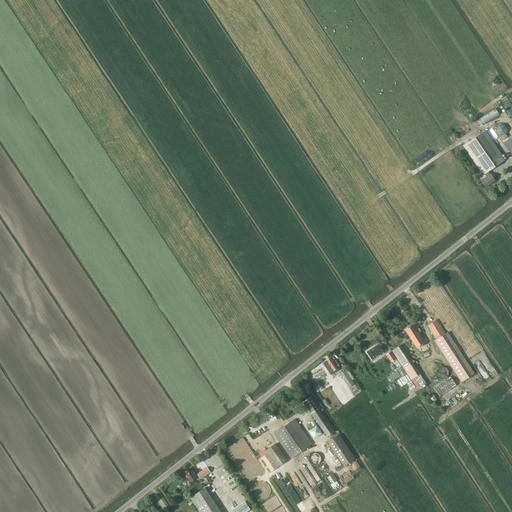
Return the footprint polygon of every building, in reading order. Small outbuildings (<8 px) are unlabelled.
[(496,74),(489,78),(498,93),(504,89),(496,74)] [(482,126),(499,115),(495,108),(478,119),(482,126)] [(497,134),(507,134),(507,124),(498,123),(497,134)] [(487,171),(504,160),(484,131),(468,142),(487,171)] [(485,187),(495,180),(490,174),(488,172),(485,174),(487,177),(481,181),(485,187)] [(428,325),(437,339),(445,333),(436,319),(428,325)] [(418,333),(421,331),(419,328),(416,330),(412,324),(405,329),(408,333),(407,333),(409,336),(409,335),(417,347),(424,342),(418,333)] [(461,381),(474,373),(447,332),(445,333),(437,339),(435,340),(461,381)] [(372,358),(381,352),(377,345),(368,351),(372,358)] [(411,379),(420,373),(401,345),(392,350),(411,379)] [(391,351),(386,354),(390,361),(395,358),(391,351)] [(330,358),(323,363),(331,375),(338,370),(337,368),(339,366),(335,359),(333,357),(331,358),(330,358)] [(445,377),(450,371),(442,365),(437,372),(445,377)] [(482,365),(477,369),(485,381),(491,377),(482,365)] [(348,387),(354,383),(345,370),(340,373),(348,387)] [(397,371),(388,377),(391,382),(401,375),(397,371)] [(440,396),(456,384),(450,376),(434,387),(440,396)] [(319,381),(324,387),(329,384),(324,377),(319,381)] [(317,391),(323,388),(319,381),(313,385),(317,391)] [(454,396),(461,390),(459,387),(445,398),(449,403),(456,398),(454,396)] [(314,438),(323,431),(326,435),(333,430),(311,397),(303,401),(320,427),(318,428),(316,425),(309,430),(314,438)] [(291,458),(312,444),(295,419),(274,433),(291,458)] [(343,465),(354,458),(339,434),(327,442),(343,465)] [(277,466),(287,460),(275,443),(266,450),(268,453),(261,457),(271,472),(277,467),(277,466)] [(311,454),(313,463),(322,462),(321,453),(311,454)] [(189,482),(197,477),(191,467),(183,472),(184,474),(184,475),(185,477),(186,477),(189,482)] [(207,467),(198,474),(201,479),(210,472),(207,467)] [(327,477),(331,484),(337,480),(332,474),(327,477)] [(221,511),(216,504),(205,488),(190,498),(199,511),(221,511)] [(234,511),(245,511),(251,508),(245,500),(232,509),(234,511)]
